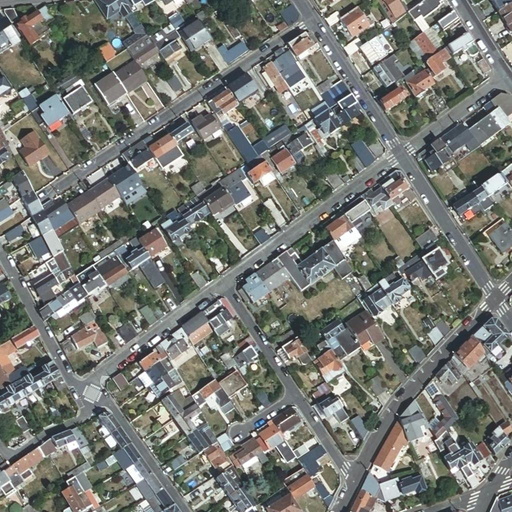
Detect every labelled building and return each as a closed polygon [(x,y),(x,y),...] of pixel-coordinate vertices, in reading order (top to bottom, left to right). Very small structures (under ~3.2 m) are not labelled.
[(102,5),(98,0),(94,0),(105,16),(107,15),(101,5),(102,5)] [(126,3),(123,0),(98,0),(102,5),(101,5),(107,15),(117,9),(118,12),(122,17),(123,17),(130,12),(125,4),(126,3)] [(145,0),(123,0),(126,3),(129,8),(132,6),(133,8),(145,0)] [(376,2),(374,0),(371,0),(360,7),(363,11),(376,2)] [(396,0),(375,0),(393,26),(395,24),(398,22),(396,20),(407,12),(408,11),(403,4),(402,4),(400,6),(396,0)] [(445,0),(427,0),(408,15),(414,23),(421,18),(423,21),(438,9),(436,7),(445,0)] [(511,3),(511,1),(511,0),(490,0),(498,12),(511,3)] [(511,3),(498,12),(511,33),(511,3)] [(44,7),(36,12),(45,26),(53,21),(44,7)] [(223,12),(220,8),(213,13),(215,17),(223,12)] [(118,12),(117,9),(107,15),(105,16),(107,19),(118,12)] [(366,21),(357,9),(341,20),(340,20),(345,28),(347,31),(352,38),(369,27),(370,28),(374,25),(372,21),(369,23),(367,24),(366,21)] [(18,20),(13,10),(3,11),(4,14),(11,24),(18,20)] [(45,26),(36,12),(15,26),(29,46),(50,33),(45,26)] [(135,35),(144,30),(131,12),(130,12),(123,17),(135,35)] [(459,21),(454,12),(438,24),(444,33),(459,21)] [(299,17),(297,13),(288,19),(289,19),(283,23),(284,23),(287,28),(298,21),(299,17)] [(337,13),(325,21),(329,27),(340,20),(341,20),(337,13)] [(175,31),(183,26),(175,14),(167,19),(175,31)] [(421,18),(414,23),(422,35),(424,34),(429,30),(423,21),(421,18)] [(20,43),(4,19),(0,22),(0,47),(8,42),(12,49),(20,43)] [(235,40),(240,37),(228,19),(225,21),(228,25),(226,27),(235,40)] [(209,39),(198,22),(179,34),(190,51),(209,39)] [(287,28),(284,23),(277,28),(279,30),(276,32),(278,34),(287,28)] [(167,36),(174,32),(170,25),(161,31),(165,38),(167,36)] [(468,35),(462,26),(451,33),(457,42),(468,35)] [(148,36),(144,30),(135,35),(123,44),(127,50),(148,36)] [(429,30),(424,34),(431,45),(433,43),(435,46),(433,47),(435,51),(441,47),(429,30)] [(165,38),(161,31),(150,39),(152,42),(154,45),(165,38)] [(305,34),(288,46),(291,51),(299,62),(313,53),(311,49),(317,45),(310,34),(305,34)] [(431,45),(424,34),(422,35),(408,46),(419,62),(424,59),(426,57),(428,60),(437,54),(435,51),(433,47),(431,45)] [(457,42),(447,48),(449,50),(453,57),(461,51),(463,54),(466,53),(469,58),(473,58),(478,55),(479,52),(468,35),(457,42)] [(152,42),(150,39),(148,36),(127,50),(131,56),(133,54),(143,48),(147,45),(152,42)] [(171,42),(167,36),(165,38),(154,45),(159,54),(167,65),(176,59),(174,56),(181,50),(176,42),(171,45),(169,43),(171,42)] [(358,39),(344,49),(349,57),(359,50),(364,47),(358,39)] [(374,42),(373,41),(364,47),(359,50),(371,68),(385,58),(374,42)] [(8,42),(0,47),(0,51),(6,47),(9,51),(12,49),(8,42)] [(217,50),(227,65),(247,51),(241,42),(227,52),(223,46),(217,50)] [(114,58),(116,57),(107,43),(105,45),(114,58)] [(106,64),(114,58),(105,45),(97,50),(106,64)] [(159,54),(154,45),(150,48),(145,51),(135,58),(133,59),(135,63),(138,68),(159,54)] [(135,58),(145,51),(143,48),(133,54),(135,58)] [(291,51),(272,64),(284,82),(301,71),(296,64),(299,62),(291,51)] [(450,60),(444,51),(426,64),(435,78),(444,72),(440,67),(450,60)] [(396,62),(393,57),(387,61),(373,71),(386,89),(401,79),(395,70),(387,75),(384,70),(396,62)] [(385,58),(371,68),(373,71),(387,61),(385,58)] [(101,65),(98,61),(91,65),(94,70),(101,65)] [(491,72),(484,61),(477,65),(484,76),(491,72)] [(147,81),(138,68),(135,63),(114,77),(126,94),(147,81)] [(272,64),(271,63),(263,68),(266,73),(275,86),(277,90),(285,84),(284,82),(272,64)] [(405,78),(413,72),(408,65),(400,71),(405,78)] [(425,72),(421,67),(413,72),(405,78),(399,83),(404,91),(409,88),(406,84),(425,72)] [(57,96),(62,93),(61,92),(78,81),(71,71),(67,74),(69,78),(52,89),(57,96)] [(434,86),(425,72),(406,84),(409,88),(416,99),(425,93),(424,92),(434,86)] [(275,86),(266,73),(262,75),(271,89),(275,86)] [(114,77),(112,74),(94,87),(107,107),(126,94),(114,77)] [(0,97),(12,90),(3,77),(0,79),(0,97)] [(183,90),(174,77),(166,82),(175,95),(183,90)] [(248,78),(229,90),(239,105),(257,92),(248,78)] [(329,80),(316,89),(320,95),(333,87),(329,80)] [(84,86),(80,81),(71,87),(75,92),(81,88),(84,86)] [(351,96),(341,81),(333,87),(320,95),(326,103),(330,110),(351,96)] [(75,92),(71,87),(64,91),(68,97),(62,101),(72,116),(91,103),(81,88),(75,92)] [(387,99),(379,104),(385,113),(406,99),(400,90),(392,96),(390,94),(386,97),(387,99)] [(68,97),(64,91),(62,93),(57,96),(55,97),(59,103),(62,101),(68,97)] [(228,91),(208,104),(214,113),(216,116),(221,113),(223,116),(238,106),(228,91)] [(31,114),(40,108),(32,95),(23,101),(26,106),(31,114)] [(500,95),(483,108),(489,116),(500,131),(509,125),(504,118),(502,115),(510,110),(507,105),(511,101),(509,98),(500,95)] [(360,110),(351,96),(330,110),(328,111),(339,129),(358,116),(356,112),(360,110)] [(439,116),(449,109),(441,96),(431,103),(439,116)] [(46,129),(67,115),(59,103),(55,97),(40,108),(31,114),(30,114),(39,127),(43,124),(46,129)] [(15,113),(26,106),(23,101),(22,100),(12,107),(12,109),(15,113)] [(72,116),(62,101),(59,103),(67,115),(69,118),(72,116)] [(511,112),(511,101),(507,105),(510,110),(502,115),(504,118),(511,112)] [(328,111),(330,110),(326,103),(316,109),(320,116),(328,111)] [(320,116),(316,109),(312,112),(316,119),(320,116)] [(339,129),(328,111),(320,116),(316,119),(310,123),(304,127),(317,146),(319,149),(320,150),(322,148),(326,146),(322,140),(339,129)] [(304,127),(310,123),(303,112),(295,117),(302,128),(304,127)] [(420,130),(426,125),(418,112),(411,117),(420,130)] [(201,117),(191,124),(202,140),(219,129),(223,127),(221,123),(216,116),(214,113),(204,121),(201,117)] [(221,123),(226,120),(223,116),(221,113),(216,116),(221,123)] [(500,131),(489,116),(467,132),(473,140),(478,147),(500,131)] [(284,127),(278,118),(274,120),(281,129),(284,127)] [(183,120),(166,131),(170,136),(175,145),(192,134),(183,120)] [(264,153),(269,150),(264,142),(252,150),(237,128),(234,130),(230,124),(229,125),(226,120),(221,123),(223,127),(248,164),(261,155),(264,153)] [(23,130),(20,124),(13,129),(17,134),(23,130)] [(467,132),(461,124),(442,139),(453,154),(473,140),(467,132)] [(284,127),(281,129),(263,141),(264,142),(269,150),(290,136),(284,127)] [(0,128),(0,151),(3,149),(8,146),(2,133),(0,128)] [(85,129),(79,133),(85,141),(90,137),(85,129)] [(219,129),(202,140),(204,143),(221,132),(219,129)] [(302,129),(282,142),(298,166),(304,161),(305,158),(300,152),(312,144),(302,129)] [(48,156),(33,134),(21,142),(26,149),(20,153),(29,168),(48,156)] [(143,142),(149,150),(162,171),(183,157),(175,145),(170,136),(156,145),(151,137),(143,142)] [(453,154),(442,139),(438,141),(445,150),(450,157),(453,154)] [(351,148),(358,158),(365,170),(375,162),(361,141),(351,148)] [(445,150),(438,141),(418,156),(417,162),(418,163),(422,160),(431,173),(450,161),(444,151),(445,150)] [(149,150),(143,142),(122,155),(129,166),(133,172),(153,159),(147,151),(149,150)] [(384,155),(377,143),(370,147),(377,159),(384,155)] [(13,154),(8,146),(3,149),(9,157),(11,156),(13,154)] [(9,157),(3,149),(0,151),(0,165),(10,159),(9,157)] [(268,151),(261,155),(270,170),(277,165),(273,160),(268,151)] [(285,151),(273,160),(277,165),(282,173),(294,165),(285,151)] [(270,170),(261,155),(248,164),(247,165),(251,172),(247,175),(253,184),(260,180),(264,185),(272,180),(268,174),(272,172),(270,170)] [(359,174),(365,170),(358,158),(351,162),(359,174)] [(129,166),(108,180),(119,197),(121,199),(142,185),(133,172),(129,166)] [(219,183),(233,204),(235,206),(235,207),(240,204),(243,209),(251,204),(251,200),(251,197),(242,183),(247,180),(240,169),(219,183)] [(340,182),(333,170),(324,176),(333,191),(342,185),(340,182)] [(396,172),(378,185),(389,201),(410,187),(401,173),(396,172)] [(22,173),(13,179),(23,200),(32,194),(22,173)] [(507,185),(500,174),(480,188),(481,189),(487,199),(507,185)] [(342,185),(343,186),(353,179),(350,175),(340,182),(342,185)] [(99,210),(119,197),(108,180),(88,193),(99,210)] [(11,186),(9,182),(2,186),(5,190),(11,186)] [(205,192),(200,183),(191,188),(197,197),(205,192)] [(233,204),(219,183),(199,196),(210,214),(212,217),(219,213),(233,204)] [(487,199),(481,189),(472,195),(479,204),(487,199)] [(374,195),(370,191),(363,196),(371,208),(378,203),(381,206),(385,211),(392,206),(389,201),(381,190),(374,195)] [(99,210),(88,193),(67,207),(74,218),(79,226),(100,212),(99,210)] [(40,210),(32,194),(23,200),(33,219),(42,213),(40,210)] [(479,204),(472,195),(453,208),(460,217),(479,204)] [(210,214),(199,196),(177,210),(188,228),(210,214)] [(371,208),(363,196),(361,198),(369,210),(371,208)] [(269,198),(262,203),(279,229),(287,224),(269,198)] [(369,210),(361,198),(342,212),(351,227),(354,228),(361,223),(359,220),(370,211),(369,210)] [(174,206),(176,209),(183,205),(179,199),(172,204),(174,206)] [(493,207),(487,199),(479,204),(480,206),(484,204),(488,210),(493,207)] [(51,202),(40,210),(42,213),(52,233),(53,234),(74,218),(67,207),(63,201),(54,207),(51,202)] [(374,212),(381,206),(378,203),(371,208),(374,212)] [(235,206),(233,204),(219,213),(221,215),(235,206)] [(169,215),(177,210),(176,209),(174,206),(166,210),(169,215)] [(0,221),(10,215),(7,209),(0,213),(0,221)] [(351,227),(342,212),(322,226),(333,242),(339,252),(361,238),(354,228),(351,227)] [(52,233),(42,213),(33,219),(36,226),(41,236),(42,238),(52,233)] [(179,238),(182,236),(189,231),(183,222),(181,223),(180,220),(176,223),(173,218),(161,226),(171,243),(179,238)] [(511,247),(511,233),(506,224),(489,236),(502,255),(511,247)] [(26,234),(21,226),(5,236),(9,243),(26,234)] [(34,239),(41,236),(36,226),(31,229),(30,232),(34,239)] [(154,230),(137,241),(148,258),(165,247),(159,238),(157,234),(154,230)] [(263,230),(254,236),(261,246),(269,240),(263,230)] [(433,244),(438,241),(430,230),(416,241),(423,252),(433,244)] [(129,241),(134,237),(131,232),(119,241),(122,246),(129,241)] [(53,234),(52,233),(42,238),(51,254),(54,260),(63,254),(53,234)] [(127,258),(120,247),(113,253),(121,265),(126,272),(148,258),(137,241),(134,237),(129,241),(135,250),(128,255),(129,257),(127,258)] [(51,254),(42,238),(29,245),(38,261),(51,254)] [(122,246),(119,241),(98,254),(102,261),(113,253),(120,247),(122,246)] [(339,252),(333,242),(302,264),(295,254),(289,258),(285,253),(255,276),(268,295),(289,279),(301,293),(334,269),(329,261),(335,257),(337,259),(342,256),(339,252)] [(447,266),(433,244),(423,252),(419,255),(432,276),(435,281),(443,276),(440,270),(447,266)] [(295,254),(291,249),(285,253),(289,258),(295,254)] [(121,265),(113,253),(102,261),(101,262),(94,266),(92,268),(105,287),(124,274),(118,267),(121,265)] [(63,254),(54,260),(46,265),(52,275),(58,285),(58,286),(75,277),(73,274),(63,254)] [(214,255),(208,259),(216,271),(222,267),(214,255)] [(408,263),(407,263),(404,265),(399,270),(402,275),(405,273),(411,283),(419,278),(421,276),(424,281),(432,276),(419,255),(408,263)] [(353,273),(342,256),(337,259),(335,257),(329,261),(334,269),(341,280),(348,276),(353,273)] [(94,266),(101,262),(98,257),(91,261),(94,266)] [(399,257),(393,262),(398,270),(399,270),(404,265),(399,257)] [(84,266),(73,274),(75,277),(76,279),(88,271),(84,266)] [(46,274),(42,267),(28,276),(32,282),(46,274)] [(98,293),(105,287),(92,268),(88,271),(76,279),(78,284),(86,298),(96,290),(98,293)] [(198,272),(190,277),(199,289),(206,284),(198,272)] [(38,295),(58,285),(52,275),(32,285),(38,295)] [(396,281),(392,275),(378,285),(391,306),(399,300),(397,297),(408,290),(402,280),(400,281),(399,279),(396,281)] [(268,295),(255,276),(239,287),(237,292),(238,293),(241,290),(249,302),(252,306),(260,301),(265,297),(268,295)] [(78,284),(76,279),(75,277),(58,286),(58,285),(38,295),(45,308),(78,284)] [(78,303),(86,298),(78,284),(45,308),(39,313),(45,323),(51,318),(55,323),(60,319),(56,314),(63,310),(66,315),(79,306),(78,303)] [(391,306),(378,285),(358,300),(366,312),(371,319),(391,306)] [(241,290),(238,293),(245,304),(249,302),(241,290)] [(221,300),(220,302),(231,319),(236,316),(226,301),(221,300)] [(231,319),(220,302),(202,314),(209,324),(218,339),(230,331),(229,328),(225,324),(227,322),(231,319)] [(151,310),(147,305),(139,310),(150,327),(158,321),(151,310)] [(158,321),(164,316),(157,305),(151,310),(158,321)] [(97,319),(93,311),(79,319),(85,328),(97,319)] [(371,319),(366,312),(345,326),(347,329),(360,349),(363,353),(384,339),(371,319)] [(209,324),(202,314),(182,329),(189,340),(193,347),(212,333),(207,326),(209,324)] [(336,318),(323,327),(325,329),(319,333),(326,343),(344,331),(336,318)] [(100,325),(97,320),(72,339),(78,351),(94,342),(98,349),(107,344),(100,330),(93,333),(92,331),(88,333),(87,332),(100,325)] [(444,340),(451,332),(444,320),(435,325),(436,328),(444,340)] [(491,320),(472,339),(480,349),(483,347),(490,354),(508,337),(496,321),(491,320)] [(138,336),(128,324),(120,330),(130,342),(138,336)] [(436,348),(444,340),(436,328),(427,334),(436,348)] [(39,338),(34,329),(10,342),(16,351),(39,338)] [(189,340),(182,329),(172,337),(175,341),(168,345),(165,341),(160,345),(164,351),(167,356),(170,361),(188,349),(184,343),(189,340)] [(344,331),(326,343),(329,347),(340,365),(346,361),(345,359),(360,349),(347,329),(344,331)] [(319,333),(317,330),(315,331),(318,336),(312,340),(318,348),(326,343),(319,333)] [(284,348),(297,340),(292,332),(279,341),(284,348)] [(255,346),(250,338),(237,347),(239,350),(242,355),(250,349),(255,346)] [(480,349),(472,339),(457,355),(467,369),(476,361),(479,365),(486,359),(480,349)] [(298,359),(306,354),(297,340),(284,348),(277,353),(285,364),(294,358),(297,356),(298,358),(298,359)] [(16,351),(10,342),(0,348),(0,366),(2,369),(9,365),(5,357),(16,351)] [(326,343),(318,348),(321,353),(329,347),(326,343)] [(164,351),(160,345),(156,349),(160,355),(164,351)] [(261,355),(255,346),(250,349),(257,358),(261,355)] [(419,366),(426,359),(418,346),(408,352),(416,364),(419,366)] [(340,365),(329,347),(321,353),(310,360),(311,361),(326,383),(326,384),(345,372),(340,365)] [(250,349),(242,355),(233,361),(236,366),(238,370),(237,370),(241,375),(246,372),(246,369),(244,367),(257,358),(250,349)] [(239,350),(229,356),(233,361),(242,355),(239,350)] [(511,368),(511,362),(505,352),(489,363),(499,377),(511,368)] [(174,369),(170,361),(167,356),(163,359),(160,361),(154,353),(139,365),(152,384),(174,369)] [(236,366),(233,361),(229,356),(228,354),(221,359),(229,371),(236,366)] [(306,354),(298,359),(303,365),(305,366),(311,361),(310,360),(306,354)] [(467,369),(457,355),(452,360),(462,375),(467,369)] [(462,375),(452,360),(436,377),(442,385),(448,381),(452,386),(459,380),(458,378),(462,375)] [(69,392),(53,363),(36,373),(44,388),(53,382),(61,397),(69,392)] [(2,369),(0,366),(0,388),(2,392),(6,389),(6,390),(12,387),(7,379),(2,369)] [(211,368),(208,370),(215,381),(218,379),(211,368)] [(511,368),(499,377),(509,393),(511,390),(511,368)] [(17,384),(29,377),(25,369),(7,379),(12,387),(17,384)] [(178,390),(184,385),(174,369),(152,384),(149,387),(157,399),(168,392),(170,395),(178,390)] [(224,385),(220,388),(221,390),(228,400),(246,387),(236,372),(232,375),(231,373),(221,380),(224,385)] [(36,373),(29,377),(17,384),(26,398),(44,388),(36,373)] [(120,375),(112,380),(121,392),(128,386),(120,375)] [(377,398),(387,391),(379,378),(368,385),(377,398)] [(220,388),(216,381),(191,397),(195,405),(198,409),(207,403),(205,401),(221,390),(220,388)] [(442,396),(432,382),(425,389),(434,401),(442,396)] [(311,396),(317,405),(333,395),(326,384),(326,383),(316,389),(318,391),(311,396)] [(17,384),(12,387),(6,390),(0,393),(0,395),(7,409),(26,398),(17,384)] [(471,389),(477,398),(481,395),(474,386),(474,387),(471,389)] [(178,390),(170,395),(183,414),(195,405),(191,397),(185,401),(178,390)] [(221,390),(205,401),(207,403),(212,410),(218,406),(221,410),(230,403),(228,400),(221,390)] [(264,409),(270,405),(263,393),(256,398),(264,409)] [(0,412),(1,412),(2,414),(5,415),(10,412),(7,409),(0,395),(0,412)] [(170,395),(161,402),(168,412),(156,421),(161,429),(162,428),(183,414),(170,395)] [(342,409),(333,395),(317,405),(324,416),(327,419),(334,415),(341,426),(349,420),(342,409)] [(446,405),(447,405),(442,396),(434,401),(439,410),(446,405)] [(428,427),(414,402),(399,420),(404,434),(417,429),(423,427),(425,431),(430,429),(428,427)] [(201,413),(198,409),(195,405),(183,414),(162,428),(168,436),(179,428),(186,438),(189,436),(195,431),(189,422),(201,413)] [(324,416),(317,405),(313,408),(320,418),(324,416)] [(446,431),(457,420),(446,405),(439,410),(445,419),(440,425),(439,425),(446,431)] [(293,408),(291,410),(299,422),(303,419),(296,409),(293,408)] [(299,422),(291,410),(272,422),(280,436),(288,431),(293,428),(300,423),(299,422)] [(61,418),(57,412),(52,415),(55,421),(61,418)] [(103,415),(98,418),(110,436),(119,429),(110,416),(103,415)] [(23,418),(16,422),(23,435),(30,430),(23,418)] [(364,441),(369,432),(359,418),(352,423),(364,441)] [(404,434),(399,420),(378,455),(393,463),(402,447),(406,449),(408,445),(408,444),(404,434)] [(437,441),(446,431),(439,425),(440,425),(435,420),(428,427),(430,429),(437,441)] [(280,436),(272,422),(267,425),(270,429),(259,436),(261,439),(256,442),(264,455),(285,442),(280,436)] [(506,423),(498,429),(504,437),(511,432),(506,423)] [(210,448),(212,446),(206,438),(212,434),(206,424),(195,431),(189,436),(201,454),(210,448)] [(88,447),(77,429),(69,432),(78,447),(80,451),(88,447)] [(119,429),(110,436),(111,437),(117,445),(121,451),(131,445),(119,429)] [(421,439),(417,429),(404,434),(408,444),(421,439)] [(496,456),(508,444),(504,437),(498,429),(487,437),(484,439),(496,456)] [(450,438),(446,431),(437,441),(434,442),(440,453),(444,451),(441,445),(445,441),(448,448),(453,458),(451,459),(449,456),(443,459),(459,487),(465,484),(458,471),(460,469),(472,489),(478,485),(469,469),(467,466),(459,454),(460,453),(455,445),(454,445),(454,444),(450,438)] [(69,432),(52,440),(58,450),(65,447),(66,450),(72,447),(73,449),(78,447),(69,432)] [(217,441),(212,434),(206,438),(212,446),(218,442),(217,441)] [(450,438),(454,444),(460,440),(456,435),(450,438)] [(474,435),(469,438),(476,448),(481,445),(474,435)] [(229,441),(227,436),(217,441),(218,442),(220,446),(229,441)] [(111,437),(104,441),(110,449),(117,445),(111,437)] [(268,461),(264,455),(256,442),(254,439),(242,446),(244,449),(245,451),(237,456),(235,454),(229,458),(237,470),(242,466),(244,470),(257,462),(255,458),(257,457),(262,465),(268,461)] [(52,440),(43,445),(49,455),(58,450),(52,440)] [(233,447),(229,441),(220,446),(223,452),(233,447)] [(223,452),(220,446),(218,442),(212,446),(210,448),(211,450),(206,453),(218,475),(232,466),(223,452)] [(459,454),(467,466),(470,464),(472,467),(482,461),(471,444),(462,449),(463,451),(460,453),(459,454)] [(491,470),(495,464),(482,444),(481,445),(476,448),(485,461),(491,470)] [(3,473),(13,489),(33,476),(28,469),(49,455),(43,445),(11,468),(3,473)] [(141,460),(131,445),(121,451),(116,454),(120,460),(126,456),(133,465),(141,460)] [(297,461),(310,453),(305,447),(293,455),(297,461)] [(326,455),(321,447),(298,463),(303,470),(309,479),(317,473),(311,465),(326,455)] [(171,463),(176,470),(187,463),(182,455),(171,463)] [(393,463),(378,455),(373,466),(387,473),(393,463)] [(126,456),(120,460),(127,469),(133,465),(126,456)] [(152,475),(141,460),(133,465),(144,480),(152,475)] [(486,478),(491,470),(485,461),(479,466),(486,478)] [(0,503),(16,493),(13,489),(3,473),(11,468),(8,463),(0,467),(0,503)] [(80,475),(91,468),(88,463),(71,473),(74,479),(80,475)] [(240,491),(245,487),(232,466),(218,475),(214,478),(229,499),(240,491)] [(283,485),(285,488),(290,496),(294,501),(314,488),(314,487),(312,484),(309,479),(303,470),(284,481),(282,483),(283,485)] [(415,494),(425,491),(418,472),(378,487),(384,503),(414,492),(415,494)] [(384,503),(378,487),(369,474),(350,511),(370,511),(376,499),(385,504),(384,503)] [(80,475),(74,479),(84,495),(90,492),(80,475)] [(163,491),(152,475),(144,480),(140,483),(136,486),(146,501),(155,496),(163,491)] [(84,495),(74,479),(71,480),(66,484),(69,489),(62,494),(70,508),(63,511),(84,511),(85,511),(91,507),(84,495)] [(314,488),(323,501),(329,497),(321,483),(314,487),(314,488)] [(174,506),(163,491),(155,496),(166,511),(174,506)] [(241,492),(240,491),(229,499),(238,511),(248,511),(251,510),(249,508),(252,506),(248,501),(246,503),(239,494),(241,492)] [(99,508),(90,492),(84,495),(91,507),(94,511),(99,508)] [(164,511),(166,511),(155,496),(146,501),(147,502),(140,507),(143,511),(149,511),(152,510),(153,511),(164,511)] [(300,511),(294,501),(290,496),(267,511),(300,511)] [(511,511),(511,497),(500,502),(503,511),(511,511)] [(503,511),(500,502),(498,498),(492,511),(503,511)]
